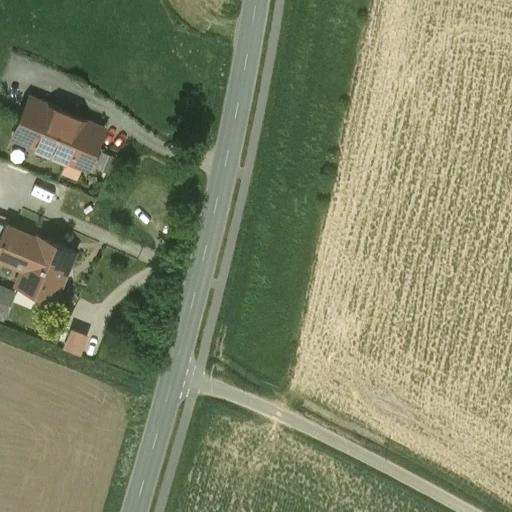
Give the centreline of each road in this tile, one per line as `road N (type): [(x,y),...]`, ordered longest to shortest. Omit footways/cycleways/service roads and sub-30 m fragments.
road 1 (secondary): [(135,511),(216,208),(256,0)]
road 2 (unknown): [(17,269),(190,304)]
